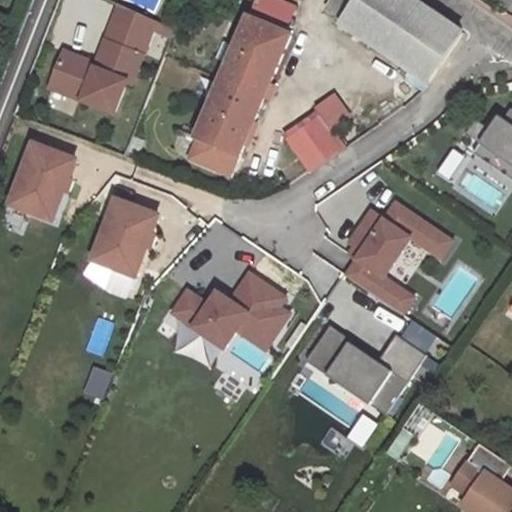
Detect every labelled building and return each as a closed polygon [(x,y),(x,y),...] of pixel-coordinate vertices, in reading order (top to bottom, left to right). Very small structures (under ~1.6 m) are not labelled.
[(275,0),(257,0),(250,18),(288,34),(298,9),(275,0)] [(331,0),(327,7),(347,20),(359,0),(331,0)] [(408,0),(359,0),(347,20),(342,27),(428,85),(457,34),(408,0)] [(120,5),(114,20),(151,35),(156,21),(120,5)] [(241,158),(291,35),(288,34),(250,18),(199,140),(201,141),(238,157),(241,158)] [(73,77),(66,94),(115,113),(127,81),(132,83),(151,35),(114,20),(97,64),(65,52),(58,71),(73,77)] [(0,50),(10,36),(0,28),(0,50)] [(58,71),(51,88),(66,94),(73,77),(58,71)] [(316,108),(321,115),(332,131),(353,117),(336,94),(316,108)] [(485,146),(504,119),(494,113),(485,126),(476,120),(466,134),(480,143),(485,146)] [(321,115),(286,139),(307,170),(342,146),(332,131),(321,115)] [(501,158),(511,165),(511,124),(504,119),(485,146),(501,158)] [(201,141),(193,159),(230,176),(238,157),(201,141)] [(494,168),(501,158),(485,146),(480,143),(473,154),(494,168)] [(77,161),(30,144),(23,164),(28,166),(16,198),(33,213),(55,221),(66,191),(70,193),(74,182),(70,181),(77,161)] [(455,149),(440,172),(451,180),(466,157),(455,149)] [(511,165),(501,158),(494,168),(511,180),(511,165)] [(111,222),(96,263),(138,277),(149,247),(153,249),(157,238),(153,237),(160,217),(113,200),(106,220),(111,222)] [(357,259),(346,276),(403,315),(415,297),(385,277),(411,238),(441,258),(453,241),(396,202),(385,218),(372,210),(357,232),(362,236),(355,246),(350,254),(357,259)] [(362,236),(357,232),(350,243),(355,246),(362,236)] [(188,291),(173,313),(226,349),(238,331),(266,350),(291,314),(280,307),(287,298),(250,273),(232,300),(218,291),(209,304),(188,291)] [(331,325),(329,328),(381,363),(399,336),(397,334),(380,359),(331,325)] [(329,328),(309,358),(389,412),(427,355),(399,336),(381,363),(329,328)] [(309,358),(307,361),(387,415),(389,412),(309,358)] [(451,489),(468,500),(484,476),(468,465),(451,489)] [(468,500),(462,509),(465,511),(511,511),(511,494),(484,476),(468,500)]
